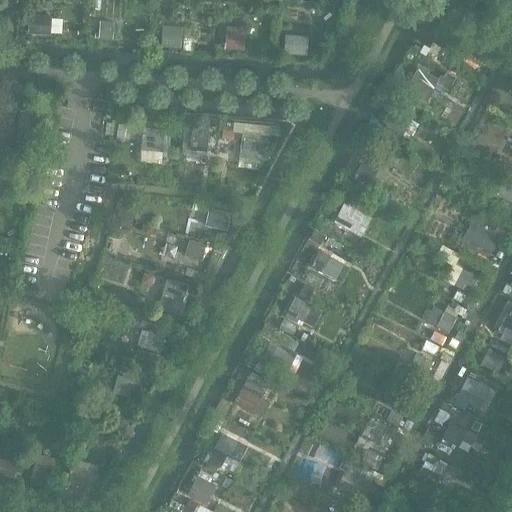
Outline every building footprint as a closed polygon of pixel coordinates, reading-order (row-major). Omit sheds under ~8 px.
[(28,15),(28,35),(51,36),(52,16),(28,15)] [(100,22),(99,39),(112,40),(113,23),(100,22)] [(180,27),(164,26),(163,44),(179,45),(180,27)] [(238,27),(227,26),(225,49),(243,51),(245,33),(237,32),(238,27)] [(439,28),(431,43),(442,49),(450,34),(439,28)] [(307,31),(287,29),(285,55),(305,56),(307,31)] [(430,75),(418,68),(409,85),(421,92),(430,75)] [(19,111),(15,168),(37,169),(41,113),(19,111)] [(411,120),(395,111),(386,127),(402,136),(411,120)] [(163,131),(143,130),(141,153),(161,155),(163,131)] [(191,133),(190,151),(206,152),(207,135),(191,133)] [(242,137),(239,158),(258,160),(260,140),(242,137)] [(384,168),(364,157),(353,178),(374,189),(384,168)] [(511,198),(511,177),(506,175),(498,192),(511,198)] [(360,215),(344,206),(335,221),(352,230),(360,215)] [(210,210),(206,226),(229,231),(232,215),(210,210)] [(493,249),(501,232),(485,224),(477,241),(493,249)] [(207,246),(190,241),(185,257),(202,262),(207,246)] [(319,253),(311,267),(322,273),(330,258),(319,253)] [(479,275),(465,267),(455,285),(470,292),(479,275)] [(312,300),(317,289),(305,283),(300,294),(312,300)] [(511,285),(508,283),(503,292),(510,296),(511,290),(511,285)] [(164,290),(158,309),(182,316),(184,306),(181,306),(184,296),(164,290)] [(313,306),(295,297),(287,314),(305,323),(313,306)] [(448,332),(456,316),(434,305),(426,320),(448,332)] [(511,308),(509,308),(502,323),(511,327),(511,308)] [(156,335),(142,331),(137,348),(160,354),(166,333),(157,331),(156,335)] [(270,345),(262,360),(277,367),(285,352),(270,345)] [(508,356),(490,347),(481,362),(499,372),(508,356)] [(136,380),(118,375),(113,393),(130,397),(136,380)] [(456,403),(487,415),(498,387),(466,376),(456,403)] [(242,388),(234,403),(252,413),(260,398),(242,388)] [(451,420),(442,438),(460,446),(468,428),(451,420)] [(373,422),(366,464),(384,467),(391,425),(373,422)] [(222,435),(214,449),(229,457),(236,442),(222,435)] [(451,490),(463,470),(431,452),(419,472),(451,490)] [(0,481),(14,485),(21,461),(1,455),(0,457),(0,481)] [(34,466),(30,482),(46,486),(51,470),(34,466)] [(89,480),(70,475),(65,494),(67,494),(64,505),(72,507),(75,496),(88,500),(91,488),(87,487),(89,480)] [(216,485),(197,475),(187,495),(206,505),(216,485)]
